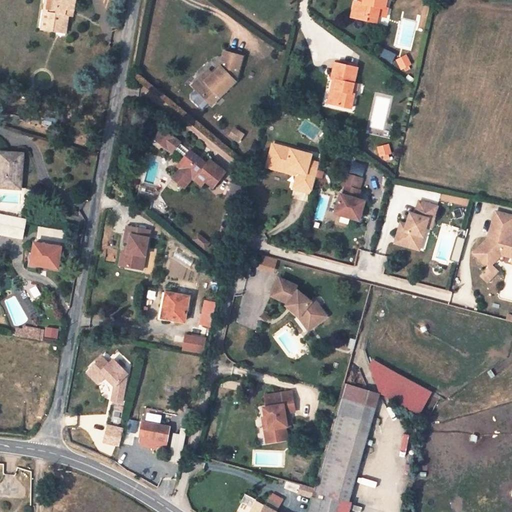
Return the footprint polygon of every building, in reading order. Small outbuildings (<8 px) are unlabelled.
[(46,0),(44,12),(49,13),(47,30),(58,32),(59,28),(66,29),(68,16),(69,10),(74,11),(75,0),(46,0)] [(352,17),(368,20),(369,16),(378,18),(378,15),(380,8),(385,9),(385,8),(386,0),(363,0),(363,3),(358,2),(355,2),(352,17)] [(424,30),(430,4),(424,2),(418,29),(424,30)] [(388,8),(385,8),(385,9),(380,8),(378,15),(386,17),(388,8)] [(241,57),(224,52),(220,67),(212,75),(196,90),(211,105),(234,82),(241,57)] [(401,68),(403,67),(407,65),(410,64),(406,57),(397,61),(401,68)] [(328,103),(343,106),(344,101),(353,103),(357,84),(353,84),(357,68),(335,63),(331,79),(333,79),(336,80),(334,90),(331,89),(328,103)] [(212,75),(208,70),(192,86),(196,90),(212,75)] [(178,128),(171,136),(175,139),(181,131),(178,128)] [(193,178),(202,185),(205,181),(213,187),(225,172),(211,160),(207,164),(190,151),(189,152),(179,144),(180,143),(175,139),(171,136),(163,129),(155,139),(167,149),(168,148),(172,152),(175,149),(185,157),(185,158),(187,160),(181,168),(173,178),(185,187),(193,178)] [(272,145),(266,168),(296,176),(297,172),(274,166),(279,147),(272,145)] [(279,147),(274,166),(297,172),(296,176),(293,187),(311,192),(318,164),(309,161),(310,155),(279,147)] [(23,154),(0,152),(0,167),(3,167),(1,188),(20,189),(23,154)] [(178,166),(181,168),(187,160),(185,158),(178,166)] [(339,195),(334,214),(358,221),(364,202),(356,200),(359,191),(358,191),(361,179),(346,174),(342,186),(344,187),(342,196),(339,195)] [(242,202),(246,184),(230,180),(227,193),(230,193),(229,199),(242,202)] [(398,230),(395,240),(417,247),(419,237),(422,238),(425,228),(428,220),(433,222),(437,208),(419,202),(415,216),(409,214),(406,225),(404,232),(398,230)] [(511,217),(495,213),(490,233),(494,234),(492,241),(488,240),(481,246),(487,251),(479,260),(493,271),(505,258),(511,259),(511,238),(510,238),(511,230),(511,217)] [(26,220),(0,215),(0,234),(22,239),(26,220)] [(150,231),(128,227),(125,242),(130,243),(128,252),(125,267),(143,270),(150,231)] [(193,240),(205,250),(209,244),(198,234),(193,240)] [(395,240),(394,244),(418,251),(422,238),(419,237),(417,247),(395,240)] [(61,248),(34,243),(31,264),(57,269),(61,248)] [(473,254),(479,260),(487,251),(481,246),(473,254)] [(274,272),(278,259),(262,254),(258,268),(274,272)] [(277,280),(270,298),(287,304),(293,308),(291,311),(299,316),(302,312),(313,326),(326,316),(320,307),(318,309),(311,301),(310,302),(297,292),(293,290),(294,287),(277,280)] [(161,321),(161,317),(166,292),(163,292),(157,320),(161,321)] [(166,292),(161,317),(185,322),(187,312),(190,313),(193,297),(166,292)] [(313,299),(311,301),(318,309),(320,307),(313,299)] [(216,302),(208,300),(202,327),(210,329),(216,302)] [(302,312),(299,316),(298,317),(308,330),(313,326),(302,312)] [(32,339),(34,329),(23,327),(23,329),(21,338),(32,339)] [(182,349),(201,352),(204,338),(184,334),(182,349)] [(102,358),(91,370),(98,375),(101,372),(105,376),(115,386),(112,400),(121,402),(122,402),(125,388),(116,385),(127,374),(113,360),(109,364),(102,358)] [(428,397),(369,365),(379,394),(418,416),(428,397)] [(91,370),(88,373),(98,383),(105,376),(101,372),(98,375),(91,370)] [(125,388),(127,374),(116,385),(125,388)] [(379,394),(344,384),(338,404),(355,410),(361,412),(369,414),(373,415),(379,394)] [(292,391),(265,395),(267,407),(264,407),(265,417),(268,417),(270,428),(264,428),(266,442),(287,439),(285,426),(287,426),(285,412),(288,412),(295,411),(292,391)] [(355,410),(338,404),(335,414),(347,418),(355,421),(370,425),(373,415),(369,414),(361,412),(355,410)] [(307,511),(336,511),(340,500),(348,502),(370,425),(355,421),(347,418),(335,414),(329,437),(307,511)] [(169,427),(160,426),(155,425),(141,422),(139,436),(166,442),(169,427)] [(177,462),(183,436),(179,435),(174,434),(168,460),(177,462)] [(340,500),(336,511),(345,511),(348,502),(340,500)]
